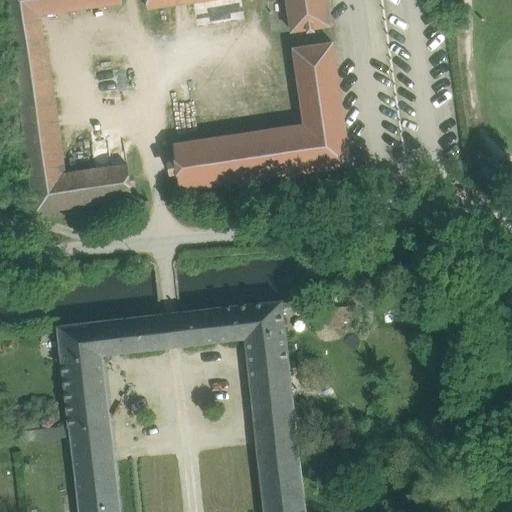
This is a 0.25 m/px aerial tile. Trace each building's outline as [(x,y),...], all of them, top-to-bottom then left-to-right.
[(46,0),(5,0),(12,49),(44,45),(40,15),(48,14),(46,0)] [(73,0),(46,0),(48,14),(75,10),(73,0)] [(103,0),(73,0),(75,10),(104,5),(103,0)] [(147,0),(148,9),(211,0),(147,0)] [(326,0),(287,0),(292,32),(331,26),(326,0)] [(305,125),(206,140),(202,119),(183,122),(187,142),(174,144),(181,191),(351,166),(333,43),(294,49),(305,125)] [(44,45),(12,49),(21,109),(53,104),(44,45)] [(128,165),(63,175),(53,104),(21,109),(36,213),(133,198),(128,165)] [(366,296),(356,297),(357,305),(367,304),(366,296)] [(356,297),(329,300),(330,308),(315,310),(317,329),(359,324),(357,305),(356,297)] [(162,316),(60,327),(71,426),(72,437),(80,511),(119,511),(103,356),(174,348),(246,340),(249,371),(289,366),(282,303),(178,314),(170,315),(162,316)] [(306,511),(289,366),(249,371),(266,511),(306,511)] [(72,437),(71,426),(19,432),(20,443),(72,437)]
